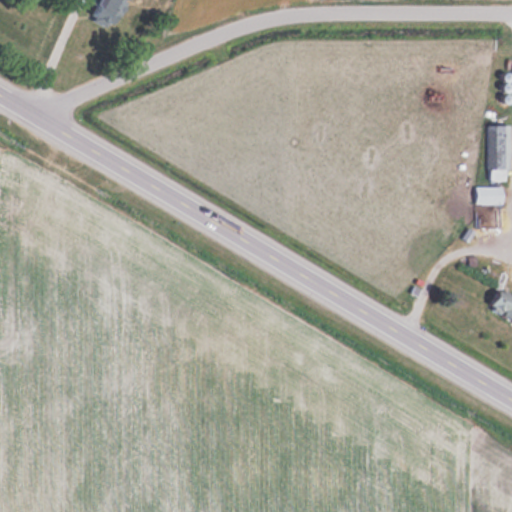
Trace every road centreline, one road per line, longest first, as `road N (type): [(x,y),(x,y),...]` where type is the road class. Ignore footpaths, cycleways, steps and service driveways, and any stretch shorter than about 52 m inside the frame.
road 1 (primary): [(511,400),(0,97)]
road 2 (residential): [(31,115),(279,21),(511,18)]
